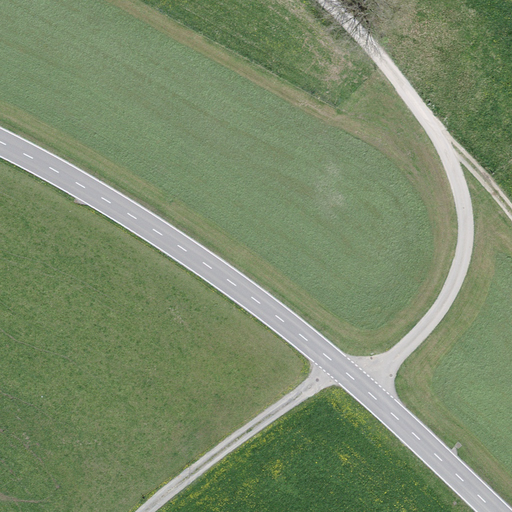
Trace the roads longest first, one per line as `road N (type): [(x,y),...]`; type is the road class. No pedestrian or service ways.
road 1 (tertiary): [(0,142),(90,190),(245,292),(361,386),(495,511)]
road 2 (track): [(145,511),(338,366)]
